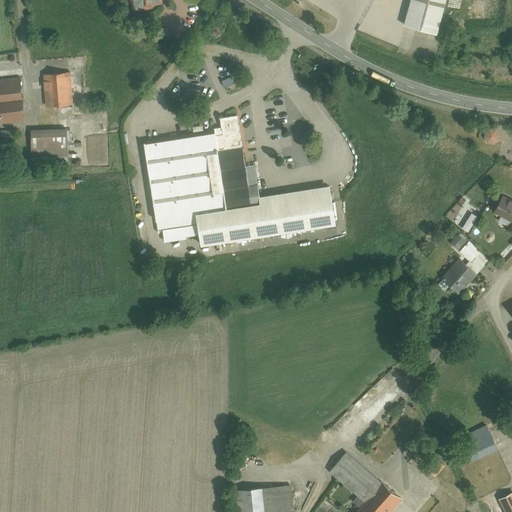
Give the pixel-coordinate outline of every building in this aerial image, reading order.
[(416,0),(411,19),(441,27),(448,0),(416,0)] [(68,72),(46,74),(49,103),(71,101),(68,72)] [(0,119),(24,116),(20,78),(0,80),(0,119)] [(185,226),(188,244),(326,222),(319,181),(245,192),(232,111),(208,115),(210,127),(139,138),(154,231),(185,226)] [(494,128),(488,133),(487,138),(491,142),(496,144),(501,141),(503,135),(500,131),(494,128)] [(66,130),(31,131),(32,157),(67,156),(66,130)] [(511,203),(501,197),(493,212),(510,221),(511,217),(511,203)] [(475,233),(463,225),(460,230),(472,238),(475,233)] [(441,274),(455,288),(490,254),(473,237),(465,245),(476,257),(470,263),(462,254),(441,274)] [(312,413),(297,430),(315,447),(330,431),(312,413)] [(506,480),(481,429),(463,438),(487,489),(506,480)] [(384,511),(398,495),(342,449),(325,469),(358,496),(345,511),(384,511)] [(438,458),(428,470),(438,479),(448,467),(438,458)] [(293,511),(292,487),(234,490),(235,511),(293,511)] [(511,492),(509,487),(498,492),(505,508),(499,510),(499,511),(510,511),(508,507),(511,504),(511,492)] [(447,511),(451,507),(433,493),(418,511),(447,511)]
